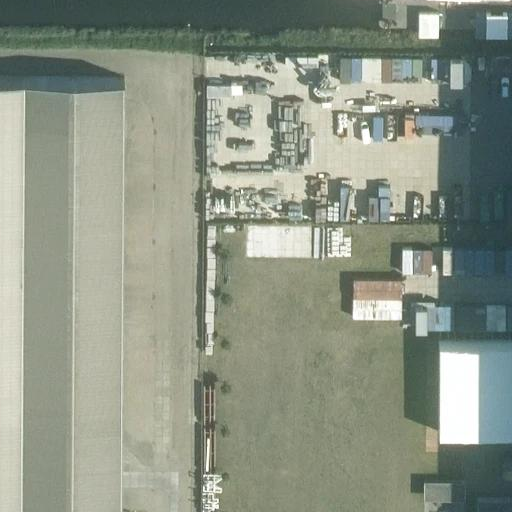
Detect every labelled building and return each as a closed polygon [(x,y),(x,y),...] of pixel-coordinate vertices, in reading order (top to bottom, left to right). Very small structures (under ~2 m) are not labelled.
[(463,53),(432,54),(433,76),(464,75),(463,53)] [(121,511),(121,452),(141,452),(141,423),(122,422),(124,77),(0,76),(0,511),(121,511)] [(402,135),(402,111),(353,110),(353,134),(402,135)] [(249,224),(249,255),(314,257),(314,225),(249,224)] [(355,275),(355,313),(403,314),(403,276),(355,275)] [(476,316),(475,323),(497,325),(499,302),(489,302),(488,317),(476,316)] [(427,478),(427,495),(466,494),(466,478),(427,478)]
